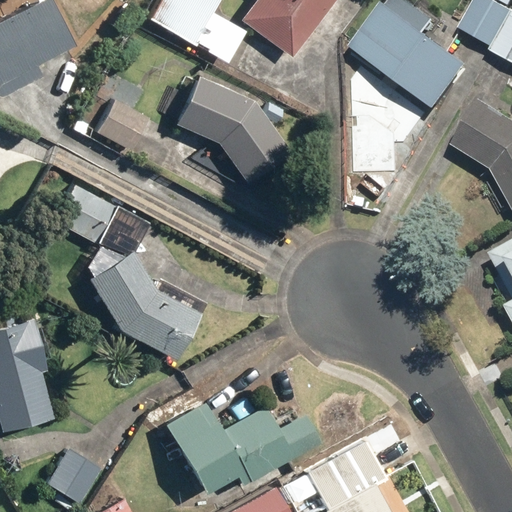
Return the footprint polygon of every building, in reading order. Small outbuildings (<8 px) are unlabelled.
[(0,90),(29,78),(23,63),(58,47),(37,0),(33,0),(0,15),(0,90)] [(210,0),(156,0),(145,20),(223,65),(241,33),(203,12),(210,0)] [(285,58),(329,0),(248,0),(234,19),(285,58)] [(402,0),(388,0),(351,50),(437,113),(468,71),(424,38),(435,24),(402,0)] [(511,14),(487,0),(479,0),(462,33),(494,51),(493,54),(511,64),(511,14)] [(238,182),(278,153),(261,129),(275,119),(264,103),(250,113),(243,104),(192,79),(171,127),(212,145),(238,182)] [(144,117),(106,96),(86,134),(124,154),(144,117)] [(511,209),(511,123),(480,104),(450,149),(492,175),(511,209)] [(172,236),(71,183),(52,220),(95,242),(153,273),(172,236)] [(153,273),(95,242),(80,270),(110,331),(169,360),(198,300),(150,278),(153,273)] [(511,246),(492,257),(511,293),(511,302),(506,305),(511,315),(511,246)] [(26,319),(0,325),(0,430),(44,420),(33,373),(39,371),(26,319)] [(199,403),(156,426),(193,496),(226,478),(231,487),(310,445),(293,415),(267,429),(257,409),(249,413),(248,410),(213,429),(199,403)] [(319,511),(384,511),(371,485),(381,480),(360,441),(302,472),(322,509),(319,511)] [(97,467),(64,448),(41,485),(74,505),(97,467)] [(223,511),(282,511),(269,487),(223,511)] [(126,511),(119,499),(95,511),(126,511)]
